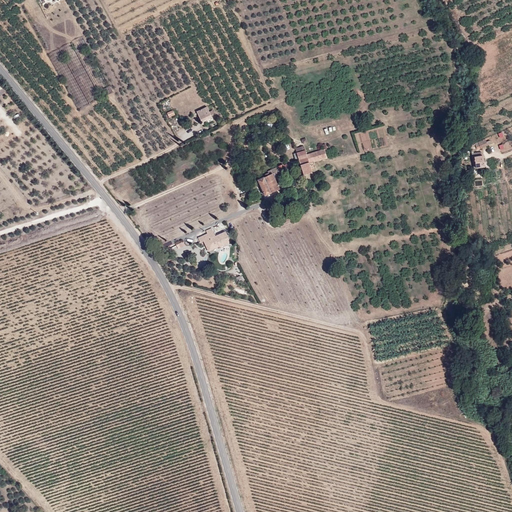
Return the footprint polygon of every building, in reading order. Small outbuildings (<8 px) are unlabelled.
[(197,112),(202,122),(212,117),(213,115),(213,114),(215,113),(213,110),(209,112),(207,107),(197,112)] [(365,131),(356,133),(358,142),(367,139),(365,131)] [(488,145),(485,139),(478,142),(480,146),(481,148),(488,145)] [(305,150),(294,154),(296,161),(299,160),(303,175),(312,172),(309,163),(327,157),(324,149),(306,154),(305,150)] [(485,166),(485,165),(483,156),(482,156),(481,152),(471,153),(472,158),(474,158),(476,168),(485,166)] [(279,171),(278,167),(268,171),(268,173),(269,175),(273,174),(275,179),(282,176),(279,171)] [(269,175),(266,176),(258,180),(266,195),(279,188),(275,179),(273,174),(269,175)] [(218,244),(219,246),(219,247),(230,242),(226,232),(216,236),(215,235),(209,237),(207,234),(198,238),(200,242),(203,241),(205,245),(207,243),(210,248),(218,244)]
